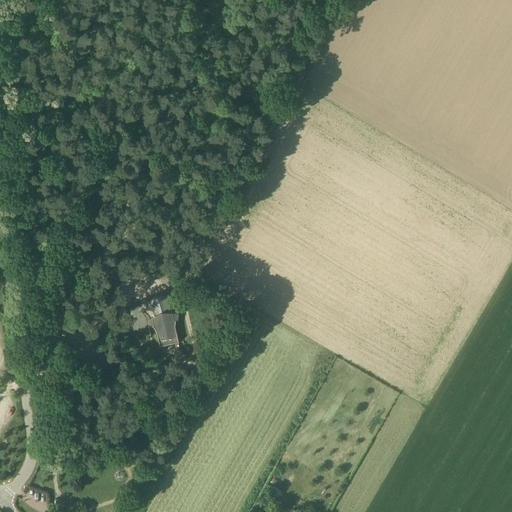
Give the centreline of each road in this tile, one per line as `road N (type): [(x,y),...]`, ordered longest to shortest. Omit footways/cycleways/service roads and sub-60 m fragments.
road 1 (track): [(126,511),(248,305),(191,269),(347,0)]
road 2 (unclassified): [(0,500),(33,451),(0,223)]
